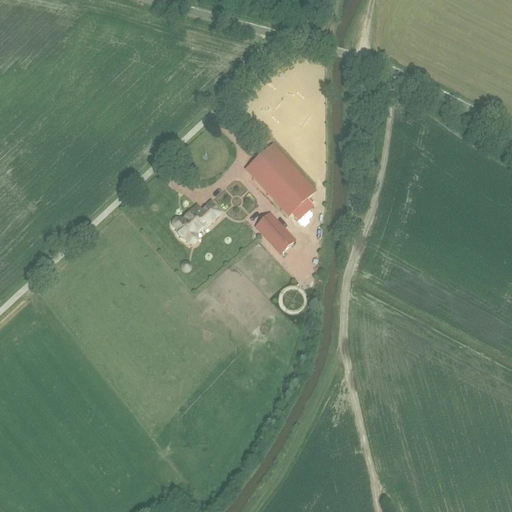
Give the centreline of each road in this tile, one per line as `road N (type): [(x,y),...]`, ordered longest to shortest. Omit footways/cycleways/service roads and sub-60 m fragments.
road 1 (unclassified): [(0,313),(257,72),(276,34)]
road 2 (unclassified): [(511,131),(388,69),(276,34)]
road 3 (track): [(397,73),(358,239)]
road 4 (track): [(346,346),(380,511)]
road 5 (unclassified): [(276,34),(151,0)]
